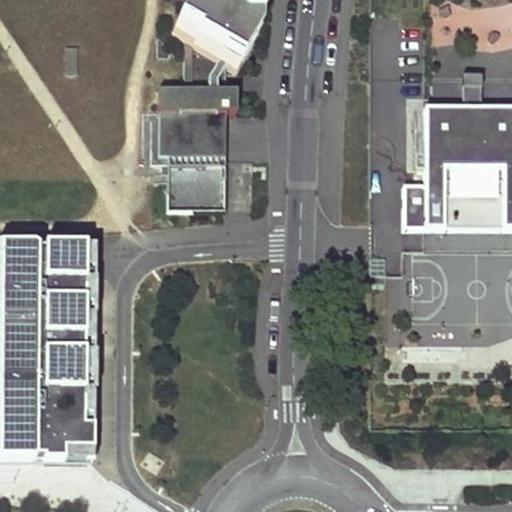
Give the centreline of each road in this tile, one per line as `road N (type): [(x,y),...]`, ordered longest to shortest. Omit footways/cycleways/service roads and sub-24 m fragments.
road 1 (residential): [(300,247),(315,0)]
road 2 (residential): [(300,247),(293,474)]
